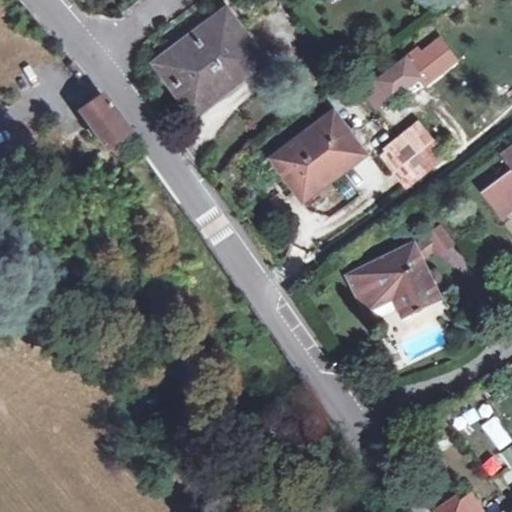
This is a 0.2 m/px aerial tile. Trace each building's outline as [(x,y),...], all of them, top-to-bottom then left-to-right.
[(216,88),(258,56),(226,12),(181,45),(184,49),(159,68),(193,114),(220,94),(216,88)] [(405,59),(419,77),(430,68),(417,50),(405,59)] [(216,88),(220,94),(263,61),(258,56),(216,88)] [(419,77),(405,59),(377,80),(391,98),(419,77)] [(80,113),(106,150),(128,134),(102,97),(80,113)] [(333,113),(272,158),(302,198),(362,152),(333,113)] [(376,149),(402,189),(447,161),(421,120),(376,149)] [(511,151),(505,158),(511,166),(511,171),(484,192),(501,214),(510,207),(508,205),(511,201),(511,151)] [(428,238),(415,248),(420,259),(434,247),(440,254),(460,240),(445,220),(425,235),(428,238)] [(423,283),(430,279),(420,259),(413,244),(351,274),(367,309),(393,297),(402,315),(432,301),(423,283)] [(423,283),(432,301),(439,298),(430,279),(423,283)] [(427,425),(432,432),(444,424),(439,416),(427,425)] [(458,502),(465,511),(475,511),(480,509),(469,494),(458,502)] [(465,511),(458,502),(442,511),(465,511)]
